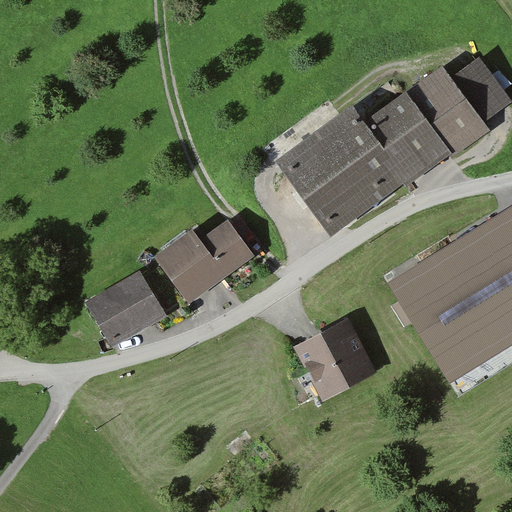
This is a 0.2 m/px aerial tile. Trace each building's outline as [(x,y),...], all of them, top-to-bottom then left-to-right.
[(353,106),(278,161),(333,236),(405,183),(408,187),(449,156),(451,159),(491,130),(484,121),(511,101),(511,100),(481,58),(453,78),(443,65),(365,122),(353,106)] [(511,206),(388,283),(450,384),(511,345),(511,206)] [(193,228),(155,256),(190,304),(256,256),(229,218),(201,239),(193,228)] [(140,269),(86,301),(114,348),(168,316),(140,269)] [(348,318),(294,347),(323,401),(378,372),(348,318)]
